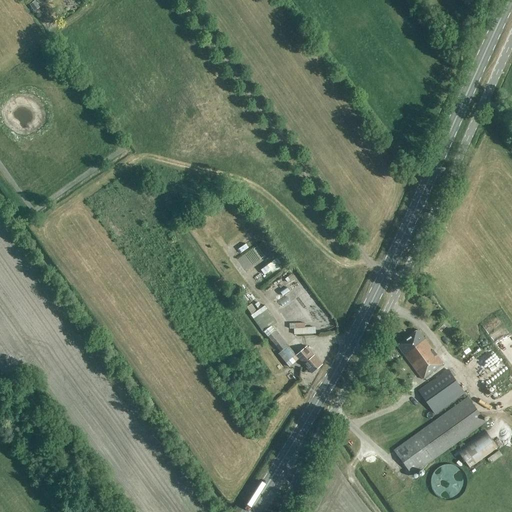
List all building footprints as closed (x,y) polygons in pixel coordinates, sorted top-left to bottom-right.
[(40,8),(35,2),(30,6),(35,12),(40,8)] [(257,229),(260,235),(257,237),(261,243),(273,235),(266,224),(257,229)] [(275,271),(291,258),(286,252),(270,265),(275,271)] [(289,290),(304,276),(299,270),(295,274),(291,271),(280,281),(289,290)] [(289,308),(294,315),(312,305),(307,298),(289,308)] [(255,303),(259,310),(264,307),(260,300),(255,303)] [(263,332),(277,323),(267,309),(256,317),(258,320),(256,321),(263,332)] [(501,312),(492,314),(494,325),(503,323),(501,312)] [(299,327),(325,326),(325,322),(314,322),(313,318),(298,319),(299,327)] [(304,364),(294,353),(275,330),(268,336),(281,352),(279,353),(282,357),(281,357),(287,364),(296,373),(304,364)] [(397,346),(422,380),(443,364),(417,330),(397,346)] [(331,354),(335,345),(329,343),(326,352),(331,354)] [(299,349),(294,353),(304,364),(312,374),(322,365),(306,346),(301,351),(299,349)] [(461,355),(465,359),(474,351),(470,347),(461,355)] [(448,370),(418,391),(435,414),(464,393),(448,370)] [(241,388),(245,400),(265,393),(262,383),(254,386),(254,384),(241,388)] [(412,475),(485,422),(467,398),(394,450),(412,475)] [(505,431),(511,423),(511,418),(510,417),(501,427),(505,431)] [(473,446),(482,459),(511,441),(502,427),(473,446)]
